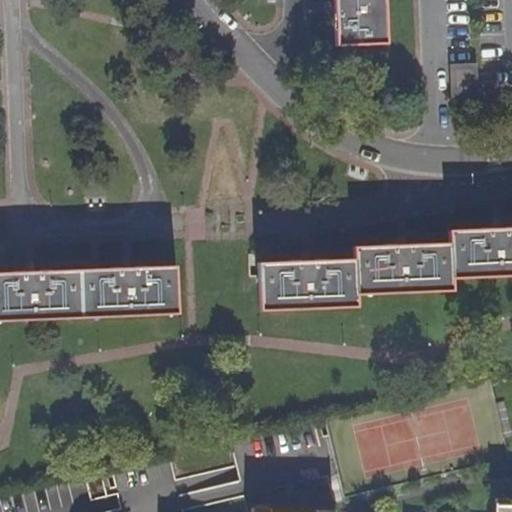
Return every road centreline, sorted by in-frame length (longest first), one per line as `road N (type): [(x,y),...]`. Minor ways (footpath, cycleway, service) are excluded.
road 1 (residential): [(11,23),(92,89),(143,155),(151,196),(140,220),(21,223)]
road 2 (residential): [(257,67),(289,103),(343,137),(432,159)]
road 3 (residential): [(21,223),(11,23)]
road 4 (residential): [(265,232),(401,206),(432,159)]
